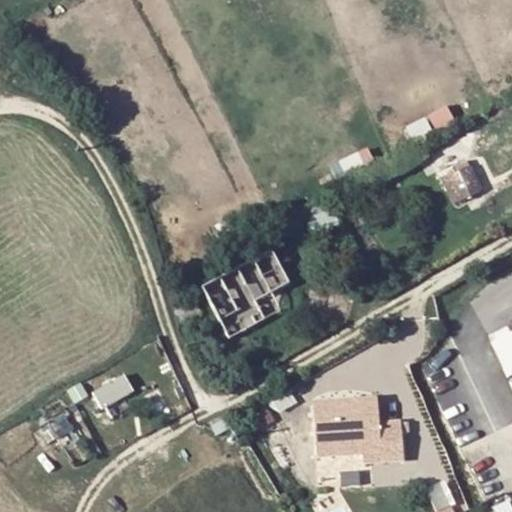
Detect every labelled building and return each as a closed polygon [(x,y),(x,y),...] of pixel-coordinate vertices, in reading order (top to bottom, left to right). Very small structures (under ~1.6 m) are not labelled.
[(459,202),(483,190),(471,166),(447,179),(459,202)] [(270,291),(253,262),(202,291),(218,319),(246,305),(270,291)] [(254,320),(246,305),(218,319),(227,335),(254,320)] [(511,338),(493,347),(509,381),(511,379),(511,338)] [(312,405),(317,450),(361,448),(362,457),(363,466),(404,463),(401,424),(378,425),(377,400),(312,405)] [(214,437),(227,430),(222,420),(209,428),(214,437)] [(317,450),(318,460),(362,457),(361,448),(317,450)]
